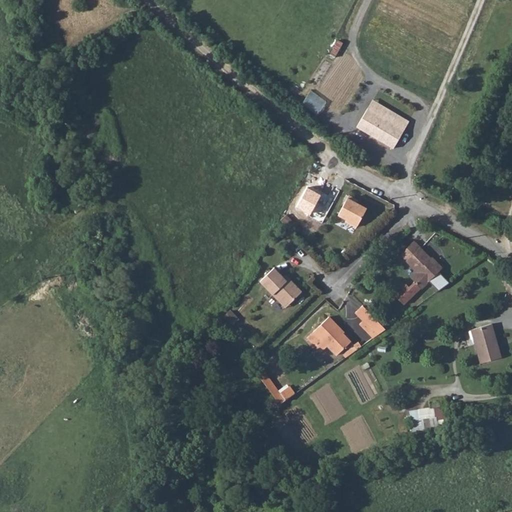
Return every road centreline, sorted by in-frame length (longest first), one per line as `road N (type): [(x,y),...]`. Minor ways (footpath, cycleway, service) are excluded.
road 1 (unclassified): [(398,193),(483,0)]
road 2 (track): [(148,0),(295,129)]
road 3 (residential): [(324,293),(416,202)]
road 4 (residential): [(398,193),(295,129)]
